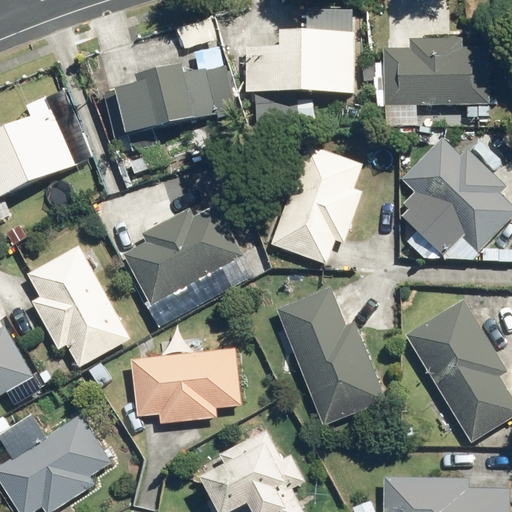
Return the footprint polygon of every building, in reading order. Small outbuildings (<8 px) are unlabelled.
[(358,95),(360,10),(312,9),(311,31),(287,31),(287,49),(250,48),(250,93),(358,95)] [(414,49),(388,49),(388,106),(389,106),(389,126),(421,126),(421,106),(493,106),(493,49),(466,49),(466,40),(414,40),(414,49)] [(108,95),(118,139),(241,110),(231,66),(210,71),(210,69),(192,74),(190,66),(140,77),(143,87),(108,95)] [(0,202),(98,159),(68,90),(30,107),(35,119),(0,134),(0,202)] [(260,95),(260,137),(303,137),(302,95),(260,95)] [(446,139),(406,181),(482,254),(511,223),(511,202),(504,194),(510,187),(472,150),(465,157),(446,139)] [(311,144),(275,246),(331,266),(339,242),(349,245),(367,193),(358,189),(367,164),(311,144)] [(127,256),(155,307),(249,257),(221,205),(197,218),(193,210),(147,234),(151,243),(127,256)] [(135,341),(83,247),(31,276),(43,298),(35,302),(62,351),(70,346),(83,369),(135,341)] [(334,287),(280,308),(327,427),(390,402),(359,323),(349,326),(334,287)] [(409,336),(475,444),(511,421),(511,391),(503,377),(511,372),(468,300),(409,336)] [(0,399),(38,378),(8,327),(0,331),(0,399)] [(240,350),(135,361),(141,418),(163,415),(164,426),(221,419),(220,410),(246,407),(240,350)] [(106,360),(87,372),(101,392),(119,380),(106,360)] [(85,416),(0,469),(0,477),(21,511),(41,511),(46,509),(47,511),(58,511),(100,486),(95,478),(116,464),(85,416)] [(211,503),(215,511),(307,511),(297,490),(310,483),(296,456),(286,461),(271,432),(267,434),(262,425),(246,432),(251,442),(224,456),(230,468),(207,479),(217,499),(211,503)] [(388,478),(387,511),(511,511),(511,488),(473,488),(473,479),(388,478)] [(379,511),(375,498),(355,505),(357,511),(379,511)]
